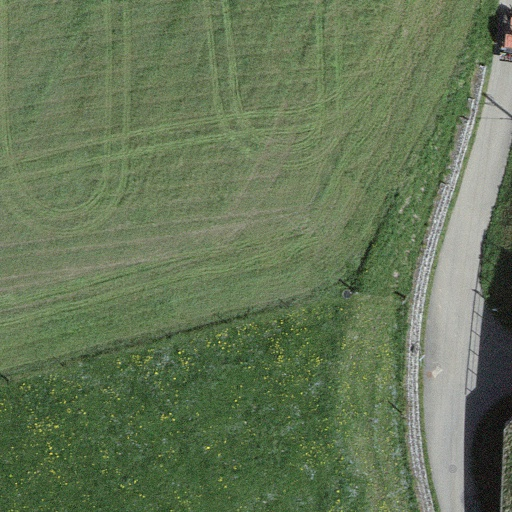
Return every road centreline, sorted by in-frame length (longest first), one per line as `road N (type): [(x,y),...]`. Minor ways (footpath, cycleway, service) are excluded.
road 1 (track): [(511,90),(459,280),(448,355)]
road 2 (track): [(511,365),(448,355),(463,511)]
